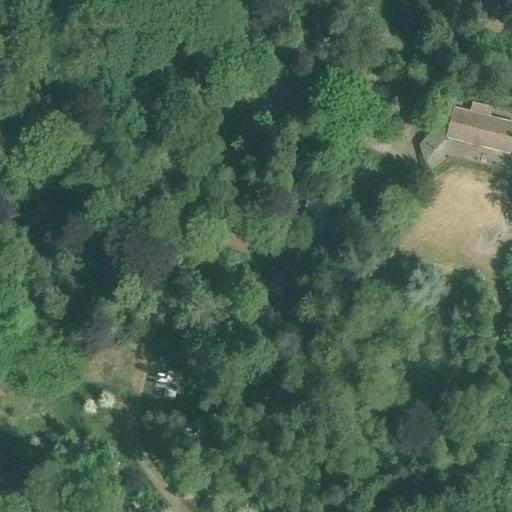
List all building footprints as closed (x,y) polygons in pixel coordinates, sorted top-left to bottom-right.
[(508,10),(509,5),(511,5),(511,0),(498,0),(500,1),(497,6),(508,10)] [(188,60),(187,83),(202,83),(203,60),(188,60)] [(509,156),(511,142),(511,125),(488,119),(491,109),(471,104),(469,114),(453,111),(445,139),(509,156)] [(378,126),(346,119),(343,133),(374,140),(378,126)] [(414,122),(402,119),(398,137),(409,140),(414,122)] [(418,147),(427,157),(444,141),(434,131),(418,147)] [(300,231),(302,231),(301,238),(301,239),(322,242),(330,202),(307,197),(300,231)] [(155,403),(177,405),(179,364),(157,363),(155,403)]
